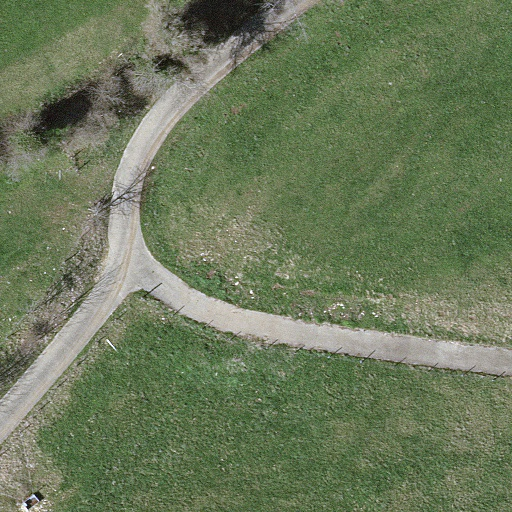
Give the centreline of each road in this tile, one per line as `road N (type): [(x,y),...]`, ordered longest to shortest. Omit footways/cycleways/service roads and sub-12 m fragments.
road 1 (track): [(511,366),(342,347),(197,316),(126,265),(129,202),(149,125),(181,88),(299,0)]
road 2 (track): [(0,430),(126,265)]
